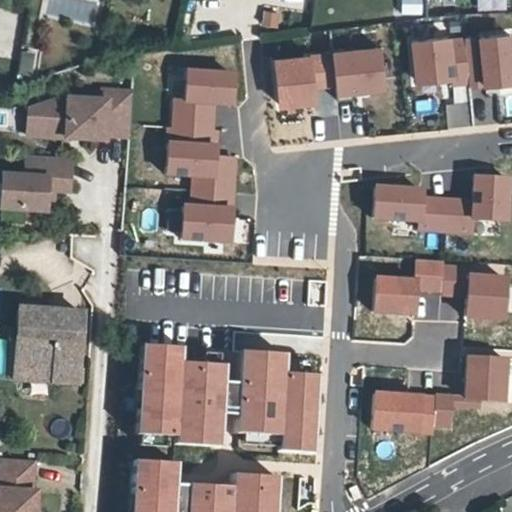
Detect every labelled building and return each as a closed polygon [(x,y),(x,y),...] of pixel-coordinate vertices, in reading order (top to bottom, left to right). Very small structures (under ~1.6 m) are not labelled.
[(278,28),(280,12),(262,10),(260,26),(278,28)] [(417,86),(454,83),(454,87),(470,86),(471,91),(485,89),(485,87),(498,86),(499,88),(511,87),(511,64),(510,40),(413,46),(417,86)] [(18,77),(33,77),(34,52),(18,51),(18,77)] [(334,57),(334,58),(276,64),(280,108),(316,105),(314,90),(337,88),(337,89),(339,105),(354,103),(353,94),(384,92),(380,53),(334,57)] [(236,162),(216,161),(218,133),(213,133),(214,116),(209,116),(209,107),(215,108),(233,109),(235,78),(189,75),(185,131),(170,130),(167,177),(194,179),(192,209),(185,209),(183,241),(230,244),(236,162)] [(133,138),(136,94),(106,92),(105,102),(71,100),(70,102),(58,102),(45,106),(43,137),(107,141),(108,136),(133,138)] [(31,136),(43,137),(45,106),(32,110),(31,136)] [(71,191),(73,159),(37,157),(35,178),(12,176),(10,209),(54,212),(55,200),(56,190),(63,191),(71,191)] [(372,222),(419,225),(418,233),(472,236),(473,222),(505,225),(508,182),(475,180),(474,206),(422,203),(422,193),(374,190),(372,222)] [(271,247),(272,278),(322,275),(321,244),(271,247)] [(441,298),(441,294),(413,292),(414,284),(374,281),(372,313),(501,322),(504,281),(466,279),(465,299),(441,298)] [(19,308),(15,367),(54,371),(53,384),(80,385),(86,314),(19,308)] [(143,346),(137,442),(219,447),(224,366),(182,363),(183,348),(143,346)] [(283,369),(267,368),(268,354),(241,352),(235,432),(278,435),(277,451),(312,453),(317,376),(283,374),(283,369)] [(500,403),(503,360),(465,358),(462,400),(462,401),(477,402),(500,403)] [(14,381),(53,384),(54,371),(15,367),(14,381)] [(448,406),(449,398),(433,397),(433,399),(373,395),(370,431),(430,435),(431,426),(447,427),(448,406)] [(462,401),(462,400),(449,398),(448,406),(477,409),(477,402),(462,401)] [(177,462),(136,459),(132,511),(274,511),(277,477),(232,474),(231,485),(176,482),(177,462)] [(36,466),(1,464),(0,475),(0,511),(36,511),(38,497),(34,497),(36,466)]
